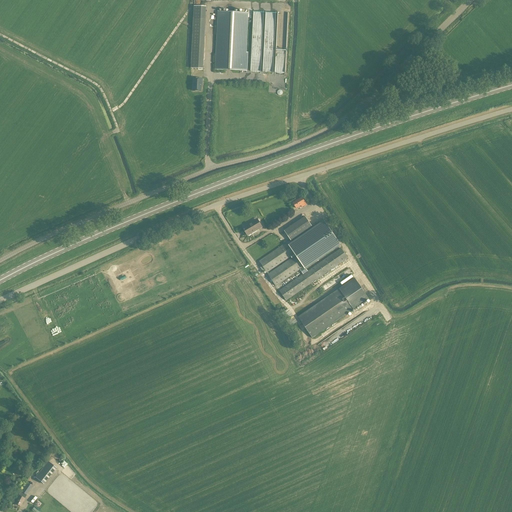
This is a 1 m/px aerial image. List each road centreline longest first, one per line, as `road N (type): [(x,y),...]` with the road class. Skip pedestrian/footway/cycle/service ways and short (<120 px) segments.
road 1 (primary): [(511,87),(219,186),(0,281)]
road 2 (unclassified): [(0,263),(198,174),(332,127),(470,0)]
road 3 (unclassified): [(0,301),(288,179),(511,109)]
